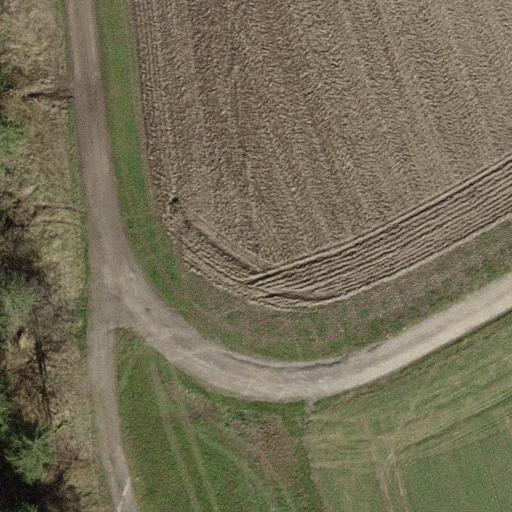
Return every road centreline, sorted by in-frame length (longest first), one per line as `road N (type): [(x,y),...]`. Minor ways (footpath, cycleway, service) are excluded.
road 1 (track): [(120,511),(66,276),(41,0)]
road 2 (track): [(66,276),(252,369),(398,358),(511,294)]
